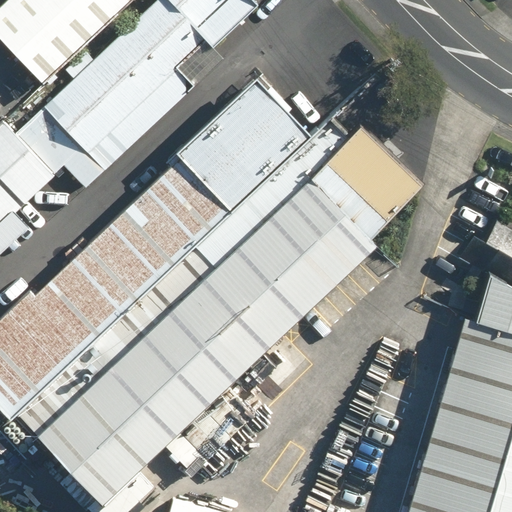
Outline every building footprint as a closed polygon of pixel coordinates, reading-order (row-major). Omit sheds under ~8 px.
[(125,0),(4,0),(0,4),(0,34),(44,79),(125,0)] [(151,0),(16,132),(54,171),(57,173),(65,165),(87,187),(194,83),(170,59),(201,29),(213,42),(253,3),(250,0),(151,0)] [(0,104),(32,73),(3,44),(0,46),(0,104)] [(253,69),(0,315),(0,405),(15,420),(20,415),(313,131),(253,69)] [(330,113),(313,131),(20,415),(41,435),(43,433),(328,156),(351,134),(330,113)] [(16,132),(5,120),(0,124),(0,223),(54,171),(16,132)] [(43,433),(108,500),(393,222),(328,156),(43,433)] [(407,511),(486,511),(511,427),(511,253),(500,246),(478,317),(466,314),(407,511)] [(511,511),(511,427),(486,511),(511,511)] [(235,511),(170,495),(165,511),(235,511)]
